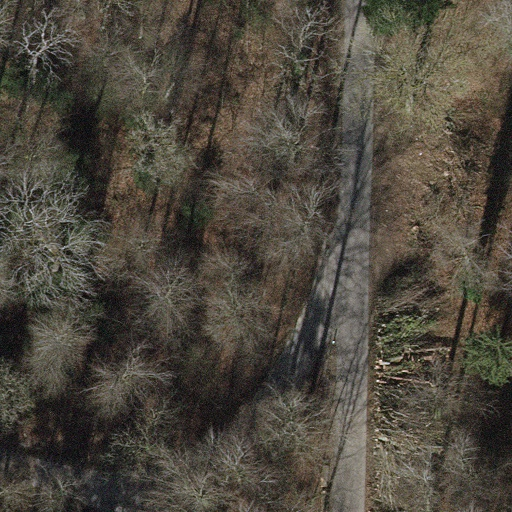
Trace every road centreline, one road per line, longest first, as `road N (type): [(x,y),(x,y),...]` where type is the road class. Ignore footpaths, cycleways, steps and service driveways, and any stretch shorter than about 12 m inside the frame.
road 1 (track): [(362,0),(356,117),(365,355),(355,511)]
road 2 (track): [(108,486),(197,464),(295,361),(361,246)]
road 3 (track): [(145,511),(108,486),(0,466)]
